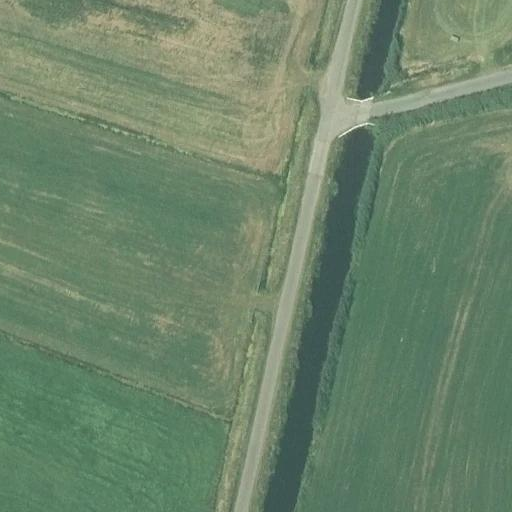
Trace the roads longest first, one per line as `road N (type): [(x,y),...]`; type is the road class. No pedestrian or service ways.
road 1 (unclassified): [(240,511),(328,119)]
road 2 (unclassified): [(511,75),(391,106)]
road 3 (unclassified): [(328,119),(353,0)]
